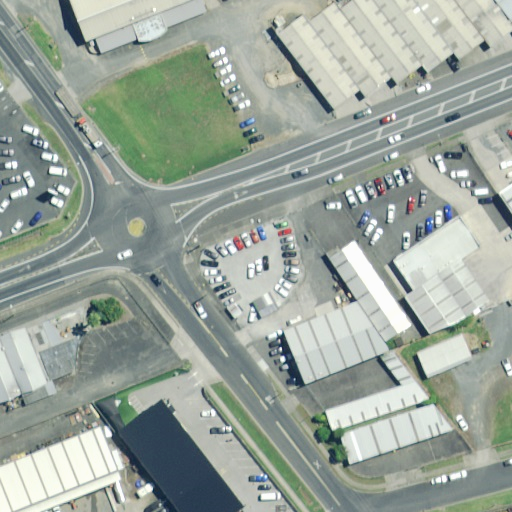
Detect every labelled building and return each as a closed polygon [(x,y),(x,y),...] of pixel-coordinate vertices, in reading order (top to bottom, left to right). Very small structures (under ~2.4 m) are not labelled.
[(194,0),(62,0),(86,57),(199,11),(194,0)] [(293,15),(266,37),(325,110),(352,89),(360,99),(385,79),(391,86),(415,67),(420,74),(446,53),(454,62),(478,43),(483,49),(508,29),(485,0),(346,0),(332,11),(327,4),(301,25),(293,15)] [(511,0),(489,0),(511,31),(511,0)] [(511,179),(491,193),(511,226),(511,179)] [(454,218),(387,264),(406,292),(473,246),(454,218)] [(473,246),(406,292),(398,297),(424,333),(511,298),(511,272),(487,237),(473,246)] [(279,330),(300,384),(382,351),(380,342),(405,325),(348,240),(318,254),(347,302),(279,330)] [(40,325),(0,339),(0,401),(60,380),(40,325)] [(483,347),(477,334),(467,339),(473,351),(483,347)] [(454,337),(408,354),(418,381),(464,363),(454,337)] [(321,413),(340,469),(439,436),(403,387),(321,413)] [(511,424),(511,414),(502,417),(504,426),(511,424)] [(95,429),(0,466),(0,511),(5,511),(112,471),(95,429)]
